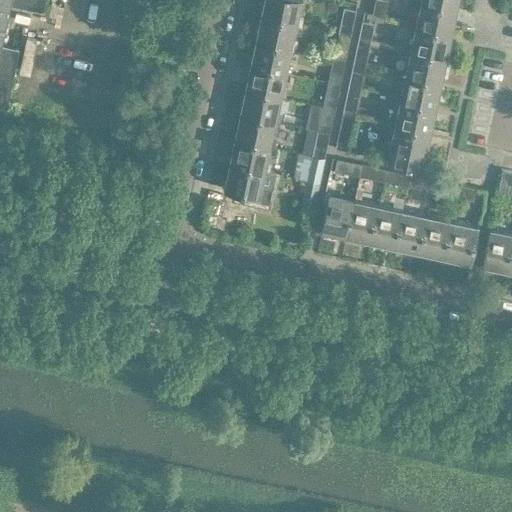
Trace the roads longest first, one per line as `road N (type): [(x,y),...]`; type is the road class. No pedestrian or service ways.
road 1 (secondary): [(161,291),(511,366)]
road 2 (residential): [(511,314),(172,238)]
road 3 (residential): [(172,238),(220,0)]
road 4 (secondary): [(0,245),(161,291)]
